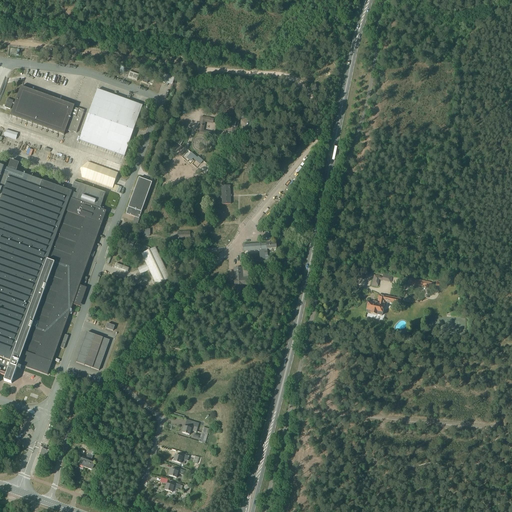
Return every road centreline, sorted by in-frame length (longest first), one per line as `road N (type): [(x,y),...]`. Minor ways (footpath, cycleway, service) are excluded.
road 1 (unclassified): [(264,511),(366,109),(382,0)]
road 2 (primary): [(259,464),(352,58)]
road 3 (track): [(317,136),(316,111),(285,74),(0,41)]
road 4 (track): [(483,321),(458,281),(460,36)]
